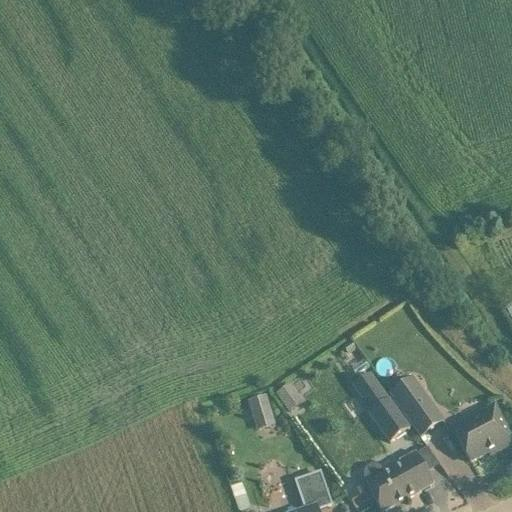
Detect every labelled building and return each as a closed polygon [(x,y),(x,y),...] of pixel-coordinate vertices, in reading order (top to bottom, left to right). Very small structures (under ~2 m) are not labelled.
[(370,375),(354,387),(372,413),(370,415),(391,444),(410,430),(370,375)] [(413,380),(391,396),(421,438),(444,421),(413,380)] [(289,386),(278,394),(285,405),(297,397),(289,386)] [(267,396),(250,401),(259,430),(276,425),(267,396)] [(511,444),(511,439),(505,426),(494,406),(452,427),(471,463),(497,450),(498,452),(511,444)] [(387,511),(434,487),(427,474),(416,454),(400,463),(402,467),(387,476),(383,469),(377,466),(372,466),(367,468),(364,473),(364,479),(368,486),(381,511),(387,511)] [(317,511),(332,507),(321,474),(296,483),(306,511),(303,511),(317,511)]
